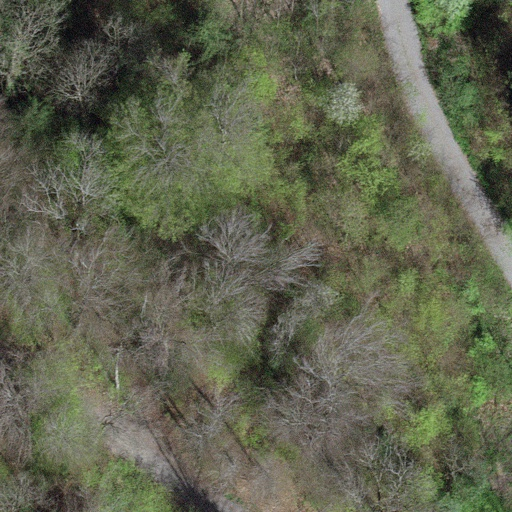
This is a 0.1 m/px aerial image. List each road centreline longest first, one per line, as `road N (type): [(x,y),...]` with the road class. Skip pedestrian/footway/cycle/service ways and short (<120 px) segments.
road 1 (track): [(511,256),(410,77),(392,0)]
road 2 (track): [(0,361),(212,511)]
